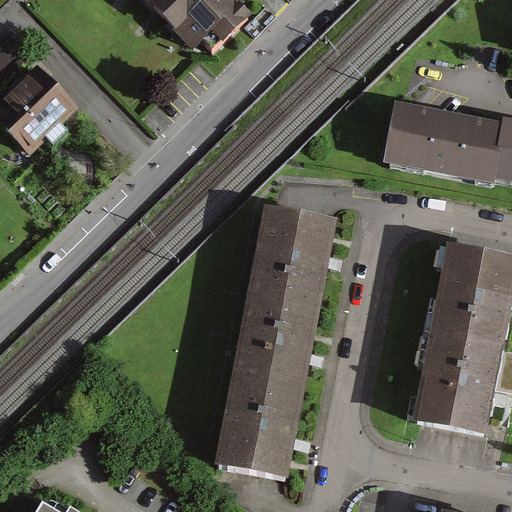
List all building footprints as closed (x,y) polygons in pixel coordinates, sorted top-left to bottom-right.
[(149,0),(200,52),(207,45),(220,58),(262,17),(252,7),(258,1),(257,0),(149,0)] [(0,93),(40,56),(20,34),(0,52),(0,93)] [(0,124),(35,160),(85,111),(44,70),(0,112),(0,124)] [(395,108),(383,168),(494,189),(494,185),(505,129),(395,108)] [(494,185),(511,188),(511,124),(506,124),(505,129),(494,185)] [(345,221),(270,206),(253,293),(328,308),(345,221)] [(511,305),(511,262),(449,249),(431,335),(503,350),(511,305)] [(236,376),(311,391),(328,308),(252,293),(236,376)] [(483,439),(503,350),(431,335),(412,424),(483,439)] [(218,465),(294,480),(311,391),(236,376),(218,465)]
